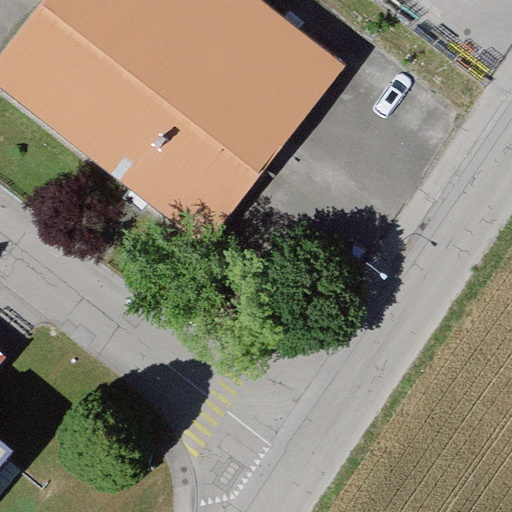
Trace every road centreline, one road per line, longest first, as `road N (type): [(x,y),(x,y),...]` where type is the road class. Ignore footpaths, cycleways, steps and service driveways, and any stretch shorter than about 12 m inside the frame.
road 1 (unclassified): [(311,464),(0,237)]
road 2 (unclassified): [(511,159),(311,464)]
